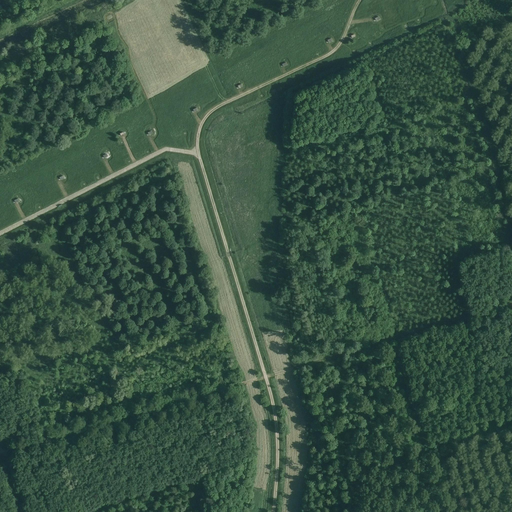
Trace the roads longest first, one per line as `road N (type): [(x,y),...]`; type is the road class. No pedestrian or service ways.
road 1 (track): [(359,0),(330,53),(214,108),(198,130),(202,168),(273,406),(273,511)]
road 2 (track): [(240,384),(2,453)]
